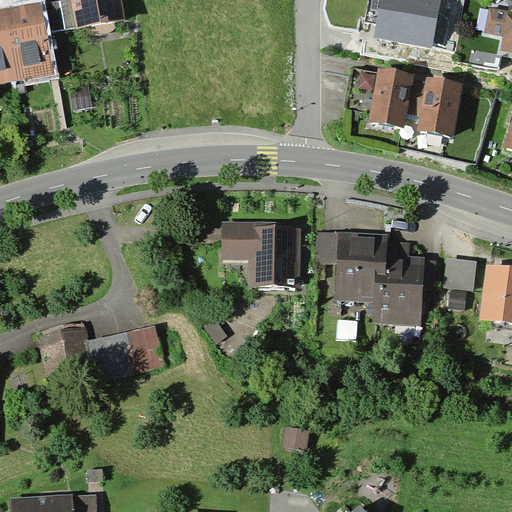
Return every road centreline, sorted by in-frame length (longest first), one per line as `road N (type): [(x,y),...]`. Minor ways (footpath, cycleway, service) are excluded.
road 1 (tertiary): [(0,204),(161,165),(304,160)]
road 2 (tertiary): [(304,160),(511,209)]
road 3 (residential): [(307,0),(304,160)]
